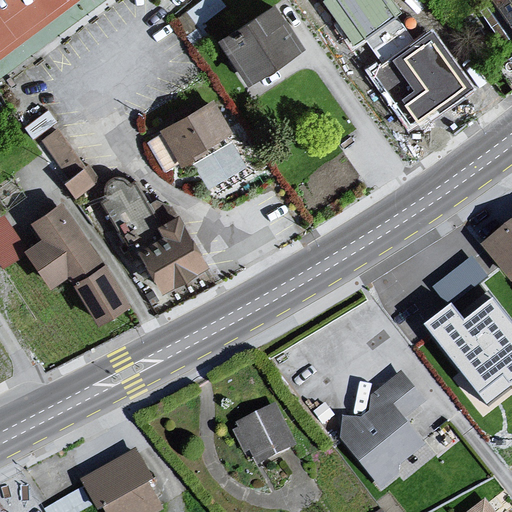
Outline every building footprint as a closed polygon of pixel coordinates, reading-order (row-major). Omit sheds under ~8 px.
[(397,0),(329,0),(352,35),(400,4),(397,0)] [(511,0),(490,0),(488,2),(510,42),(511,40),(511,0)] [(276,5),(220,43),(251,88),(306,49),(276,5)] [(432,31),(410,42),(422,67),(444,57),(432,31)] [(215,103),(162,132),(182,168),(235,138),(215,103)] [(76,188),(96,175),(57,119),(37,133),(76,188)] [(135,257),(139,254),(164,239),(160,230),(162,229),(149,204),(138,181),(132,183),(128,179),(122,177),(115,177),(109,179),(105,185),(105,189),(106,196),(101,201),(135,257)] [(63,207),(30,224),(42,242),(26,252),(52,293),(73,282),(101,330),(133,311),(63,207)] [(164,239),(139,254),(161,295),(208,268),(180,218),(162,229),(160,230),(164,239)] [(511,228),(488,247),(511,274),(511,228)] [(511,328),(508,323),(452,361),(483,406),(511,385),(511,328)] [(422,401),(398,371),(331,426),(381,486),(428,447),(403,417),(422,401)] [(280,409),(235,427),(252,464),(300,448),(280,409)] [(163,511),(137,457),(84,485),(100,511),(163,511)]
